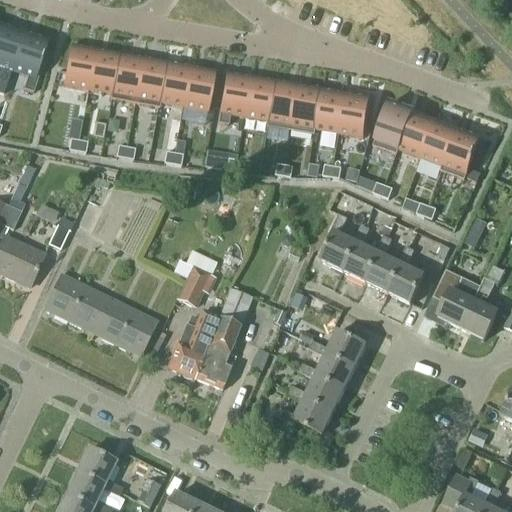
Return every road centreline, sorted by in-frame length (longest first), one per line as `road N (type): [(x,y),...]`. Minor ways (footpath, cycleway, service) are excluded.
road 1 (residential): [(328,493),(293,476),(230,467),(42,375)]
road 2 (residential): [(482,102),(282,37)]
road 3 (residential): [(400,343),(328,493)]
road 4 (residential): [(139,25),(263,46),(282,37)]
road 5 (residential): [(423,511),(484,383)]
